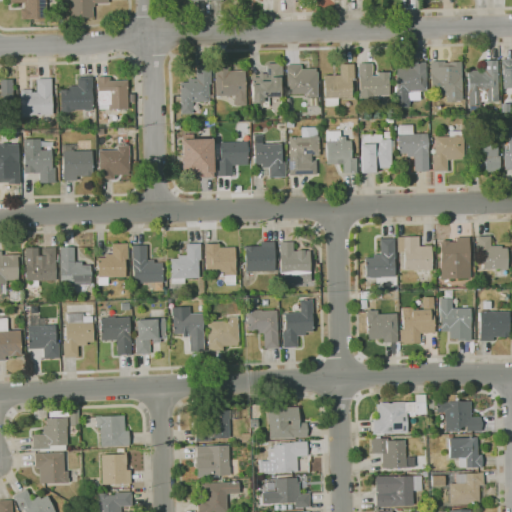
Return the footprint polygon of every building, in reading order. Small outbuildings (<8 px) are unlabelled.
[(21,19),(20,8),(24,8),(24,2),(10,3),(10,0),(46,0),(47,19),(21,19)] [(70,18),(70,0),(108,0),(108,3),(95,3),(95,7),(93,7),(93,18),(70,18)] [(511,88),(502,88),(502,66),(501,59),(511,59),(511,88)] [(470,112),(470,105),(468,105),(467,70),(484,70),(484,60),(497,60),(498,74),(497,74),(498,102),(485,102),(485,101),(481,102),(481,105),(479,105),(480,112),(470,112)] [(431,96),(431,78),(430,78),(430,61),(444,61),(444,63),(449,63),(449,62),(461,62),(461,75),(461,92),(462,92),(462,100),(456,100),(456,102),(446,102),(446,95),(431,96)] [(396,108),(395,67),(411,66),(411,62),(425,62),(426,91),(420,91),(420,99),(409,99),(409,104),(408,106),(408,107),(396,108)] [(252,109),(252,95),(252,78),(259,77),(259,74),(267,74),(266,64),(282,63),(282,66),(285,66),(285,73),(282,73),(283,79),(280,79),(281,97),(269,97),(269,107),(263,107),(263,108),(252,109)] [(359,99),(358,63),(372,63),(372,76),(377,76),(377,72),(389,72),(389,95),(374,96),(374,98),(359,99)] [(309,106),(309,97),(306,97),(306,94),(287,94),(287,65),(301,64),(301,69),(316,69),(316,72),(317,72),(318,97),(317,97),(317,106),(309,106)] [(338,106),(325,106),(325,98),(324,98),(324,75),(340,75),(340,64),(354,64),(354,80),(351,80),(352,98),(338,98),(338,106)] [(181,114),(180,82),(188,82),(188,79),(196,79),(196,67),(211,67),(211,84),(209,84),(209,102),(192,102),(192,114),(181,114)] [(235,106),(235,95),(216,96),(215,67),(230,67),(230,71),(245,70),(246,94),(246,105),(235,106)] [(60,112),(60,91),(69,90),(69,86),(78,86),(78,78),(92,77),(93,92),(92,92),(92,110),(91,110),(83,111),(83,110),(71,110),(71,112),(60,112)] [(128,109),(99,109),(99,105),(98,105),(98,91),(97,91),(97,77),(110,77),(110,80),(127,80),(128,109)] [(36,122),(36,115),(32,115),(32,117),(21,117),(20,89),(31,89),(31,92),(37,92),(37,79),(52,78),(52,115),(51,115),(51,121),(36,122)] [(0,111),(0,93),(1,93),(0,80),(12,80),(13,111),(0,111)] [(510,112),(501,112),(501,104),(510,104),(510,112)] [(414,172),(413,157),(406,157),(406,153),(398,154),(398,146),(396,146),(396,139),(398,139),(397,134),(398,134),(398,125),(412,125),(412,134),(426,133),(427,151),(428,151),(428,171),(414,172)] [(317,175),(289,175),(289,137),(301,137),(301,127),(317,127),(317,137),(319,137),(320,156),(311,156),(311,160),(317,160),(317,175)] [(511,133),(511,134),(511,128),(502,128),(503,170),(511,169),(511,133)] [(357,173),(343,173),(343,164),(326,164),(326,131),(340,131),(340,136),(345,136),(346,140),(351,140),(351,158),(357,158),(357,173)] [(447,171),(433,172),(432,155),(435,155),(434,137),(449,137),(449,131),(461,131),(461,136),(463,136),(464,160),(447,160),(447,171)] [(361,173),(360,144),(361,144),(361,134),(370,134),(373,134),(374,134),(374,133),(382,133),(382,140),(386,139),(386,138),(390,138),(390,139),(391,139),(392,168),(376,168),(376,173),(361,173)] [(199,178),(199,176),(193,176),(193,172),(182,173),(182,162),(181,162),(181,157),(182,157),(182,139),(182,134),(193,134),(193,139),(213,139),(214,172),(214,177),(199,178)] [(285,177),(269,178),(269,168),(262,168),(262,164),(254,164),(253,134),(262,134),(262,144),(281,144),(281,162),(285,162),(285,177)] [(485,174),(485,162),(468,162),(468,139),(496,138),(496,155),(499,155),(499,173),(485,174)] [(40,183),(39,173),(25,173),(24,152),(23,152),(23,139),(40,139),(40,150),(51,150),(52,167),(55,167),(55,181),(56,181),(56,183),(40,183)] [(218,177),(217,160),(220,160),(219,142),(238,142),(238,141),(247,140),(248,165),(232,165),(232,176),(218,177)] [(0,183),(0,144),(1,144),(1,143),(10,143),(10,144),(16,144),(16,164),(7,164),(7,167),(0,167),(1,183),(0,183)] [(63,180),(63,152),(63,145),(73,145),(73,151),(92,150),(92,174),(96,174),(96,176),(77,176),(77,180),(63,180)] [(99,180),(98,150),(117,150),(117,146),(124,146),(124,145),(128,145),(128,146),(129,146),(130,172),(129,172),(129,175),(114,175),(114,179),(99,180)] [(424,270),(424,269),(404,270),(403,252),(397,252),(397,237),(419,236),(419,246),(431,246),(432,270),(424,270)] [(507,270),(499,270),(499,269),(482,269),(482,251),(477,252),(477,236),(490,236),(490,246),(501,246),(501,248),(507,247),(507,270)] [(441,279),(440,242),(441,242),(441,240),(449,240),(449,242),(456,242),(456,237),(468,237),(470,278),(441,279)] [(380,278),(370,278),(370,277),(365,277),(365,258),(373,258),(373,254),(380,254),(380,238),(394,238),(395,276),(380,276),(380,278)] [(245,271),(245,248),(243,248),(243,246),(261,246),(260,242),(274,242),(275,270),(245,271)] [(300,283),(300,274),(280,275),(280,257),(279,242),(293,242),(293,251),(309,251),(310,283),(300,283)] [(98,285),(97,258),(105,258),(105,254),(112,254),(112,244),(127,243),(127,244),(130,244),(130,259),(125,259),(125,277),(108,277),(108,285),(98,285)] [(171,284),(171,278),(170,279),(170,259),(178,258),(178,255),(186,255),(186,244),(200,243),(200,244),(202,244),(203,259),(201,260),(198,260),(199,278),(184,278),(184,284),(171,284)] [(148,289),(147,283),(133,283),(132,246),(134,245),(134,244),(144,244),(144,245),(146,245),(147,260),(154,260),(154,263),(162,263),(163,289),(148,289)] [(225,285),(225,276),(224,276),(224,272),(205,273),(205,244),(219,244),(219,247),(235,247),(235,258),(235,268),(236,268),(236,276),(235,276),(235,285),(225,285)] [(28,288),(28,281),(26,281),(25,248),(38,247),(39,257),(42,257),(42,248),(55,247),(56,261),(55,261),(56,280),(38,281),(38,287),(28,288)] [(65,294),(65,285),(61,285),(60,258),(58,258),(57,251),(60,251),(60,248),(74,247),(75,262),(90,262),(91,284),(87,284),(87,294),(65,294)] [(8,294),(0,294),(0,251),(1,251),(1,255),(19,254),(19,257),(18,257),(18,280),(6,280),(6,283),(8,283),(8,294)] [(12,303),(11,297),(12,293),(15,289),(17,288),(19,287),(20,300),(12,303)] [(360,299),(360,291),(372,291),(373,298),(360,299)] [(403,344),(403,342),(400,343),(400,330),(403,330),(402,307),(412,307),(413,310),(423,310),(422,297),(433,297),(434,333),(420,333),(420,343),(403,344)] [(457,341),(457,338),(449,338),(449,331),(441,331),(441,317),(439,317),(439,298),(452,298),(452,308),(470,308),(470,328),(471,328),(471,341),(457,341)] [(283,348),(282,331),(285,331),(284,313),(300,313),(299,299),(312,299),(312,313),(311,313),(312,332),(305,332),(305,335),(297,336),(298,347),(283,348)] [(190,351),(189,337),(182,337),(182,334),(173,334),(173,316),(171,316),(171,307),(190,306),(190,314),(201,313),(202,331),(203,331),(204,351),(190,351)] [(383,343),(383,339),(367,340),(366,311),(367,311),(367,310),(370,309),(371,310),(377,310),(377,314),(396,313),(397,342),(383,343)] [(264,349),(263,333),(256,334),(256,331),(247,331),(246,312),(252,311),(252,310),(261,310),(261,311),(276,310),(277,332),(278,332),(279,348),(264,349)] [(493,341),(480,341),(479,312),(508,311),(509,335),(511,335),(511,337),(493,337),(493,341)] [(64,358),(64,355),(61,356),(61,346),(63,346),(63,341),(66,341),(65,323),(65,321),(67,321),(67,314),(83,313),(83,314),(84,314),(84,316),(92,316),(92,322),(93,322),(94,342),(86,342),(87,345),(78,346),(78,357),(64,358)] [(44,359),(43,349),(28,349),(27,327),(25,327),(24,317),(36,316),(37,325),(55,325),(55,326),(56,326),(56,329),(55,329),(55,343),(59,342),(59,358),(44,359)] [(117,355),(117,340),(100,341),(99,318),(104,318),(104,317),(115,316),(115,317),(129,317),(129,318),(132,318),(133,333),(131,333),(131,354),(117,355)] [(209,351),(207,322),(226,321),(226,317),(237,317),(239,345),(223,346),(223,351),(209,351)] [(0,360),(0,318),(7,318),(7,331),(19,330),(20,346),(21,345),(21,353),(23,353),(23,356),(5,357),(5,360),(0,360)] [(150,354),(136,354),(135,338),(137,338),(137,320),(156,319),(156,318),(164,318),(164,319),(165,319),(166,333),(166,338),(160,339),(160,343),(152,343),(152,339),(150,339),(150,354)] [(375,436),(375,434),(373,434),(372,419),(377,419),(376,404),(379,404),(379,403),(405,402),(415,402),(415,395),(425,395),(425,402),(426,402),(426,414),(416,414),(416,413),(415,413),(415,416),(409,417),(409,413),(406,413),(407,433),(384,433),(384,435),(375,436)] [(458,431),(445,432),(444,412),(437,413),(436,402),(471,401),(471,417),(481,417),(481,431),(479,431),(466,431),(466,427),(461,427),(458,431)] [(195,442),(195,427),(206,427),(205,405),(208,405),(208,410),(240,410),(240,420),(229,420),(229,439),(212,439),(213,441),(195,442)] [(269,438),(269,424),(268,424),(268,417),(267,418),(267,409),(269,409),(269,407),(298,407),(298,411),(299,411),(299,422),(306,422),(307,437),(269,438)] [(101,447),(100,428),(96,428),(96,421),(95,421),(95,418),(96,418),(96,416),(102,416),(124,415),(125,431),(129,431),(129,445),(101,447)] [(40,451),(40,449),(33,449),(32,435),(43,434),(43,426),(47,426),(46,419),(67,417),(67,426),(66,426),(67,445),(66,445),(66,450),(40,451)] [(250,428),(249,419),(257,419),(258,428),(250,428)] [(241,443),(241,433),(249,433),(250,442),(241,443)] [(383,469),(382,453),(372,454),(371,439),(374,439),(374,437),(380,436),(380,438),(387,438),(387,441),(404,440),(405,457),(413,457),(414,467),(406,467),(406,468),(383,469)] [(473,468),(473,467),(466,468),(466,467),(458,467),(458,458),(449,458),(448,438),(468,438),(468,437),(477,437),(477,455),(482,455),(482,468),(473,468)] [(260,474),(260,461),(268,461),(268,448),(273,448),(273,445),(284,445),(284,442),(292,442),(307,441),(307,456),(297,456),(297,472),(288,472),(288,473),(260,474)] [(197,478),(196,457),(197,457),(196,446),(228,445),(230,475),(211,476),(211,477),(197,478)] [(102,485),(101,455),(124,454),(124,452),(126,452),(127,470),(130,470),(131,483),(102,485)] [(39,483),(39,468),(35,468),(34,453),(63,453),(64,471),(68,471),(68,478),(69,478),(69,482),(68,482),(68,483),(39,483)] [(450,504),(450,503),(445,503),(445,488),(449,488),(449,484),(456,483),(455,474),(465,474),(465,473),(478,473),(483,472),(484,485),(479,485),(479,486),(483,486),(484,502),(479,502),(479,504),(450,504)] [(376,507),(375,493),(377,493),(377,492),(375,492),(375,477),(413,476),(421,476),(422,491),(413,491),(413,505),(376,507)] [(432,486),(431,476),(445,476),(445,485),(432,486)] [(294,508),(294,502),(263,503),(262,492),(276,492),(276,478),(297,478),(297,483),(299,483),(299,494),(309,494),(309,507),(294,508)] [(198,511),(198,501),(202,501),(201,483),(239,482),(239,494),(226,494),(226,511),(198,511)] [(24,511),(23,510),(21,511),(13,496),(27,489),(31,499),(39,496),(40,499),(47,496),(54,511),(24,511)] [(97,511),(97,496),(99,496),(99,494),(106,493),(111,492),(111,495),(115,495),(115,493),(131,492),(132,506),(126,506),(126,509),(122,509),(122,507),(120,507),(120,511),(97,511)] [(0,511),(0,500),(11,500),(11,511),(0,511)]
